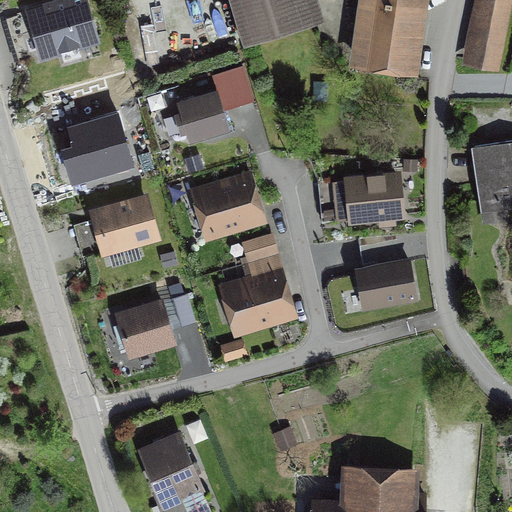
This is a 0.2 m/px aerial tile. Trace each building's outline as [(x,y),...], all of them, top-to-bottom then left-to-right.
[(88,0),(50,0),(24,8),(40,61),(62,54),(64,62),(82,56),(80,49),(101,43),(88,0)] [(318,0),(229,0),(244,46),(325,21),(318,0)] [(429,0),(360,0),(350,67),(418,78),(429,0)] [(511,0),(474,0),(462,64),(500,72),(511,5),(511,0)] [(243,64),(212,74),(217,90),(175,102),(178,112),(173,113),(174,116),(163,120),(168,136),(179,132),(180,136),(185,135),(188,144),(231,131),(224,109),(254,100),(243,64)] [(133,167),(116,113),(67,128),(73,147),(62,150),(72,185),(133,167)] [(511,139),(472,146),(482,213),(511,208),(511,139)] [(188,173),(204,168),(200,154),(184,159),(188,173)] [(252,170),(189,188),(197,216),(188,218),(193,236),(202,233),(204,241),(267,223),(252,170)] [(397,174),(322,182),(323,219),(403,215),(397,174)] [(175,195),(184,192),(181,183),(172,186),(175,195)] [(148,192),(88,209),(102,256),(109,254),(112,268),(142,260),(139,246),(161,240),(148,192)] [(248,262),(279,253),(273,232),(241,241),(248,262)] [(361,266),(355,267),(363,311),(420,301),(412,257),(401,259),(396,233),(357,240),(361,266)] [(160,254),(164,268),(177,264),(173,251),(160,254)] [(279,253),(248,262),(251,274),(218,284),(233,336),(298,317),(279,253)] [(482,265),(466,265),(466,287),(481,287),(482,265)] [(164,300),(163,297),(114,312),(118,324),(113,326),(120,349),(125,348),(129,360),(177,346),(173,329),(197,322),(188,293),(185,294),(181,282),(168,285),(172,298),(164,300)] [(248,354),(243,338),(220,345),(225,361),(248,354)] [(387,426),(375,385),(352,392),(365,433),(387,426)] [(280,451),(298,444),(290,425),(273,432),(280,451)] [(206,491),(181,430),(137,449),(161,507),(158,508),(159,511),(209,511),(212,511),(204,492),(206,491)] [(422,464),(340,465),(340,498),(311,498),(310,511),(421,511),(422,511),(422,464)]
